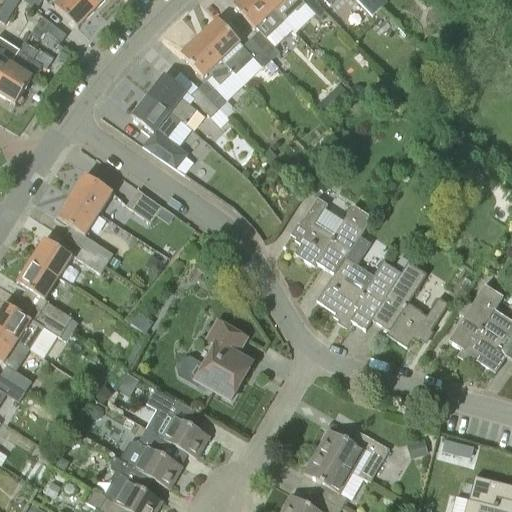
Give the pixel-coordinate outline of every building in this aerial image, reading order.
[(0,22),(4,26),(21,0),(20,0),(6,0),(0,10),(0,22)] [(43,0),(20,0),(21,0),(35,11),(44,0),(43,0)] [(95,11),(83,0),(60,0),(53,7),(77,30),(95,11)] [(83,0),(95,11),(105,0),(83,0)] [(239,0),(232,7),(255,31),(274,13),(283,23),(283,22),(262,0),(239,0)] [(297,0),(262,0),(283,22),(300,6),(318,24),(326,15),(311,0),(299,0),(298,1),(297,0)] [(373,0),(355,0),(373,18),(382,9),(373,0)] [(59,47),(66,37),(42,18),(34,28),(59,47)] [(278,69),(271,62),(251,40),(242,48),(240,45),(240,44),(218,21),(199,39),(232,73),(235,77),(253,60),(263,70),(266,68),(273,75),(278,69)] [(259,33),(251,40),(271,62),(280,54),(259,33)] [(199,39),(180,57),(202,80),(208,74),(220,86),(232,73),(199,39)] [(0,40),(0,80),(18,52),(0,40)] [(20,52),(18,52),(0,80),(0,96),(14,106),(31,79),(34,81),(42,68),(20,53),(20,52)] [(164,77),(148,98),(180,123),(186,127),(197,113),(181,101),(186,94),(164,77)] [(199,89),(228,120),(235,112),(206,82),(199,89)] [(190,98),(210,119),(220,130),(229,121),(228,120),(199,89),(190,98)] [(148,98),(132,118),(145,127),(141,132),(151,139),(143,149),(184,178),(194,165),(186,159),(188,157),(167,140),(180,123),(148,98)] [(85,177),(72,198),(99,216),(113,194),(85,177)] [(126,208),(150,225),(161,209),(137,192),(126,208)] [(85,238),(99,216),(72,198),(58,221),(85,238)] [(316,265),(334,277),(345,259),(346,259),(371,219),(352,207),(334,236),(315,224),(327,206),(317,199),(293,236),(297,239),(295,243),(301,247),(295,256),(314,269),(316,265)] [(87,240),(81,250),(107,266),(113,256),(87,240)] [(45,241),(31,263),(58,280),(72,258),(45,241)] [(100,276),(107,266),(81,250),(75,260),(100,276)] [(365,332),(371,323),(401,277),(400,276),(383,265),(375,278),(346,259),(345,259),(334,277),(317,304),(335,316),(333,319),(338,323),(340,320),(349,326),(351,323),(365,332)] [(58,280),(31,263),(17,285),(44,303),(58,280)] [(408,265),(407,267),(400,276),(401,277),(371,323),(388,333),(386,337),(406,350),(412,340),(418,344),(421,340),(425,343),(448,306),(438,299),(426,318),(407,306),(426,277),(408,265)] [(511,346),(511,324),(494,313),(503,299),(484,287),(472,306),(465,302),(458,314),(464,318),(448,343),(462,352),(459,357),(474,366),(476,363),(494,375),(505,358),(511,346)] [(72,334),(66,330),(41,314),(35,324),(4,305),(0,311),(0,332),(29,351),(43,330),(66,344),(72,334)] [(47,305),(41,314),(66,330),(72,321),(47,305)] [(199,384),(230,403),(251,365),(236,356),(246,339),(218,323),(208,341),(216,347),(204,367),(190,359),(182,361),(177,368),(180,377),(197,388),(199,384)] [(0,363),(6,368),(0,376),(0,378),(26,394),(32,385),(15,374),(29,351),(0,332),(0,363)] [(0,392),(19,404),(26,394),(0,378),(0,392)] [(148,403),(158,409),(145,431),(167,444),(196,461),(209,438),(196,430),(201,422),(192,417),(194,413),(155,390),(148,403)] [(138,443),(128,445),(119,462),(147,478),(169,491),(182,468),(160,456),(167,444),(145,431),(138,443)] [(328,432),(316,453),(364,481),(376,461),(382,464),(389,452),(357,433),(350,444),(328,432)] [(323,491),(319,497),(342,510),(347,500),(339,496),(352,475),(364,482),(364,481),(316,453),(303,475),(321,485),(320,488),(323,491)] [(140,490),(147,478),(119,462),(114,459),(103,477),(112,483),(102,498),(113,505),(125,511),(157,511),(162,503),(140,490)] [(511,511),(511,488),(475,479),(466,511),(511,511)] [(113,505),(102,498),(93,493),(86,505),(95,510),(93,511),(125,511),(113,505)] [(291,497),(281,511),(340,511),(342,510),(319,497),(312,509),(291,497)]
